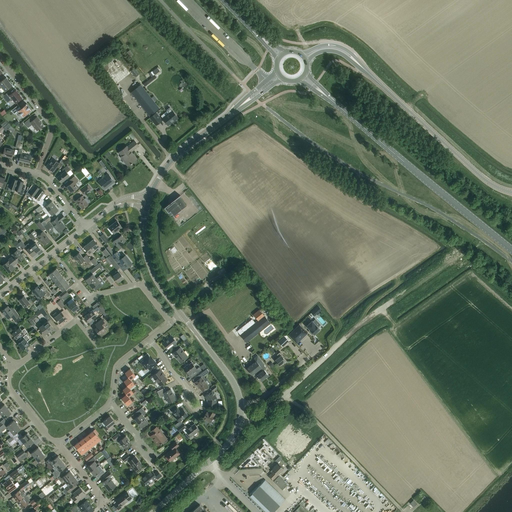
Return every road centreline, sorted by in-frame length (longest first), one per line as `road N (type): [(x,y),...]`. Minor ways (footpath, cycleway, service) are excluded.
road 1 (tertiary): [(511,250),(302,75)]
road 2 (tertiary): [(373,78),(483,179),(511,192)]
road 3 (tertiary): [(149,200),(174,155),(269,81)]
road 4 (unclassified): [(265,411),(392,300)]
road 5 (residential): [(168,322),(140,283),(89,296),(54,250)]
road 6 (track): [(384,306),(405,303),(466,261),(511,296)]
road 7 (residential): [(36,173),(50,122),(0,57)]
road 8 (tertiary): [(180,314),(148,265),(149,200)]
